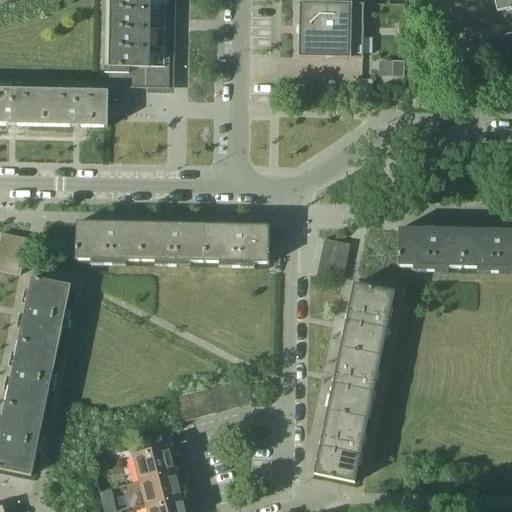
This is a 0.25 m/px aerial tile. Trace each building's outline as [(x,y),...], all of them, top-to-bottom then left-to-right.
[(168,91),(169,0),(109,0),(108,90),(108,93),(108,102),(128,102),(128,90),(168,91)] [(511,0),(492,0),(496,14),(505,11),(506,16),(511,14),(510,10),(511,9),(511,0)] [(364,7),(364,5),(326,4),(315,4),(299,4),(299,5),(300,5),(298,57),(298,59),(363,60),(363,59),(362,59),(363,7),(364,7)] [(511,34),(482,42),(494,90),(511,85),(511,34)] [(392,79),(403,79),(403,64),(392,64),(392,79)] [(371,81),(356,81),(356,100),(371,100),(371,81)] [(43,92),(0,90),(0,126),(43,128),(43,92)] [(107,129),(107,117),(108,102),(108,93),(43,92),(43,128),(107,129)] [(128,118),(128,102),(108,102),(107,117),(128,118)] [(140,225),(76,224),(75,262),(140,263),(140,225)] [(205,227),(140,225),(140,263),(204,264),(205,227)] [(269,228),(205,227),(204,264),(268,266),(269,228)] [(397,268),(463,270),(464,232),(398,230),(397,268)] [(511,232),(464,232),(463,270),(511,270),(511,232)] [(27,240),(2,235),(0,242),(0,247),(25,252),(27,240)] [(349,246),(324,241),(321,254),(346,259),(349,246)] [(25,252),(0,247),(0,259),(22,264),(25,252)] [(346,259),(321,254),(319,266),(344,271),(346,259)] [(22,264),(0,259),(0,273),(19,277),(22,264)] [(344,271),(319,266),(316,278),(341,284),(344,271)] [(31,280),(28,293),(18,343),(57,351),(70,288),(31,280)] [(353,286),(340,350),(380,358),(394,295),(353,286)] [(18,343),(15,355),(5,406),(44,414),(57,351),(18,343)] [(340,350),(327,413),(367,421),(380,358),(340,350)] [(245,380),(232,384),(239,409),(251,406),(245,380)] [(232,384),(220,387),(227,412),(239,409),(232,384)] [(220,387),(209,390),(215,415),(227,412),(220,387)] [(209,390),(197,393),(204,418),(215,415),(209,390)] [(197,393),(186,396),(193,421),(204,418),(197,393)] [(186,396),(173,399),(180,424),(193,421),(186,396)] [(5,406),(2,418),(0,429),(0,471),(31,478),(44,414),(5,406)] [(327,413),(314,476),(354,484),(367,421),(327,413)] [(160,438),(142,443),(145,454),(163,450),(160,438)] [(145,454),(133,458),(139,482),(176,473),(170,448),(163,450),(145,454)] [(176,473),(139,482),(147,509),(183,499),(176,473)] [(186,511),(183,499),(147,509),(147,511),(186,511)]
